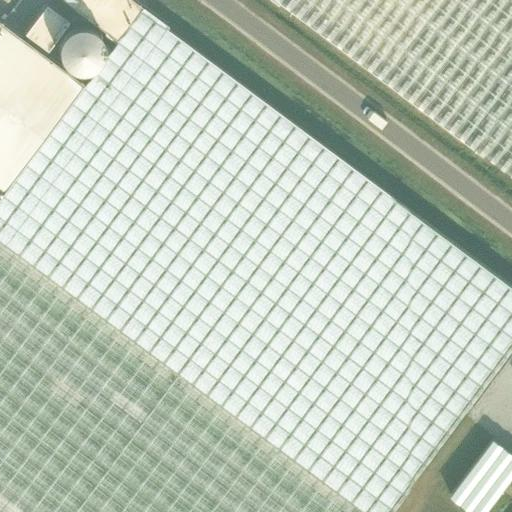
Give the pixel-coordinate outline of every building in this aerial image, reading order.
[(142,4),(136,0),(64,0),(116,38),(142,4)] [(511,0),(281,0),(511,173),(511,0)] [(47,48),(68,19),(45,2),(24,31),(47,48)] [(393,511),(511,353),(511,291),(140,12),(74,100),(71,98),(0,192),(0,511),(393,511)] [(83,82),(4,22),(0,19),(0,192),(71,98),(83,82)] [(469,469),(500,493),(510,479),(498,470),(511,451),(494,437),(469,469)] [(511,451),(498,470),(510,479),(511,476),(511,451)] [(474,511),(485,511),(500,493),(469,469),(451,494),(474,511)]
